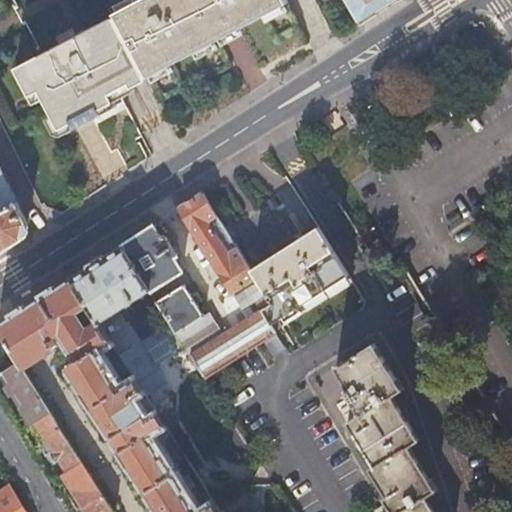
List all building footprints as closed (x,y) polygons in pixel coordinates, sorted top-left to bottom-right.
[(136,0),(112,13),(113,14),(147,77),(286,0),(136,0)] [(374,12),(392,0),(350,0),(362,20),(374,12)] [(147,77),(113,14),(44,52),(16,68),(30,95),(40,90),(61,129),(74,122),(77,126),(104,111),(101,105),(147,78),(147,77)] [(0,252),(23,238),(27,223),(0,168),(0,252)] [(202,193),(179,208),(232,293),(254,279),(249,271),(230,239),(223,228),(202,193)] [(153,225),(122,245),(149,290),(180,270),(173,257),(177,255),(165,235),(161,237),(153,225)] [(235,236),(228,225),(223,228),(230,239),(235,236)] [(270,325),(349,274),(318,226),(249,271),(254,279),(257,283),(269,303),(260,309),(270,325)] [(122,245),(72,277),(111,339),(135,377),(142,389),(146,395),(147,397),(167,384),(154,364),(171,354),(173,358),(186,350),(183,346),(169,324),(169,323),(140,342),(127,322),(126,323),(118,311),(149,291),(149,290),(122,245)] [(219,511),(216,508),(210,498),(200,504),(188,485),(184,487),(164,456),(162,456),(149,435),(165,426),(157,413),(147,418),(133,395),(142,389),(135,377),(119,388),(105,366),(107,365),(97,348),(111,339),(72,277),(0,323),(0,329),(20,362),(24,368),(45,354),(43,352),(54,345),(51,340),(58,335),(74,360),(64,366),(156,511),(219,511)] [(186,350),(203,378),(275,333),(270,325),(260,309),(269,303),(257,283),(234,297),(242,309),(254,302),(260,311),(224,335),(209,312),(204,315),(196,304),(201,300),(196,293),(191,295),(184,284),(156,302),(169,323),(169,324),(183,346),(186,350)] [(434,511),(425,497),(436,491),(409,446),(418,440),(391,397),(402,390),(374,344),(336,368),(350,391),(347,393),(359,412),(355,414),(351,408),(343,413),(374,464),(370,466),(386,494),(382,496),(392,511),(434,511)] [(51,411),(24,368),(20,362),(4,373),(10,384),(8,385),(13,394),(15,392),(24,405),(20,408),(30,424),(31,423),(51,411)] [(59,461),(66,473),(83,462),(51,411),(31,423),(43,441),(45,440),(54,453),(51,454),(56,462),(59,461)] [(110,511),(113,510),(83,462),(66,473),(73,484),(70,486),(76,494),(75,495),(85,511),(110,511)] [(0,490),(0,511),(28,511),(11,483),(0,490)]
